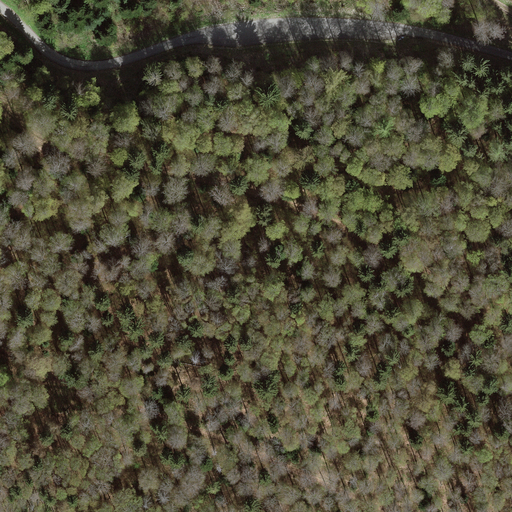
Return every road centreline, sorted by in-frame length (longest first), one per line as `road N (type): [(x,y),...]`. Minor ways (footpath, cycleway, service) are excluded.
road 1 (track): [(511,328),(347,228),(244,187),(81,152),(35,132),(0,99)]
road 2 (unclassified): [(511,56),(443,35),(323,23),(220,31),(77,66),(50,53),(0,5)]
